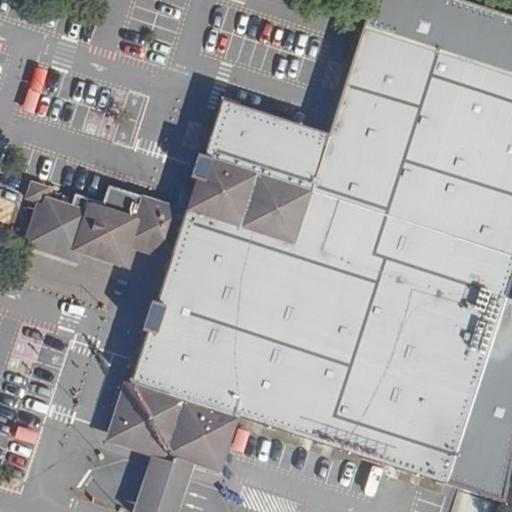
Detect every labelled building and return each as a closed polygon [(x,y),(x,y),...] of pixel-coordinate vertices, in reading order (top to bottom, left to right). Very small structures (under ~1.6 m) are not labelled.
[(511,18),(454,0),(368,0),(355,30),(511,81),(511,18)] [(172,255),(130,385),(113,439),(226,476),(242,421),(511,505),(511,501),(511,299),(508,298),(511,285),(511,81),(355,30),(319,140),(216,108),(185,213),(172,255)] [(43,204),(44,200),(47,190),(30,184),(26,198),(43,204)] [(70,208),(44,200),(43,204),(30,243),(44,248),(74,258),(77,250),(121,264),(128,241),(141,199),(108,188),(102,205),(74,196),(70,208)] [(172,255),(185,213),(141,199),(128,241),(172,255)] [(27,432),(21,453),(33,457),(39,436),(27,432)]
